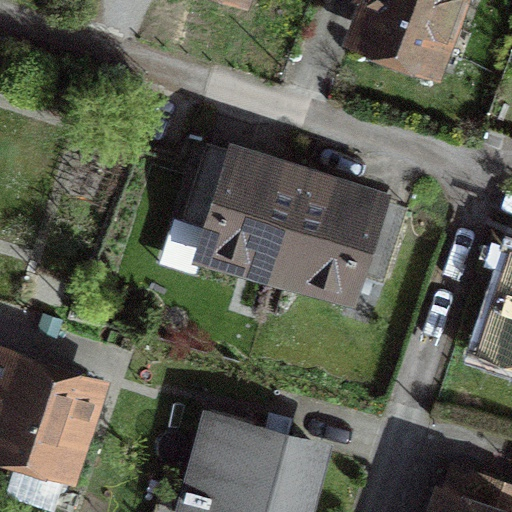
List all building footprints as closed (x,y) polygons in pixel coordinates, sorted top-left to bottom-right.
[(370,0),(360,28),(434,56),(454,0),(370,0)] [(277,269),(306,172),(234,150),(229,167),(200,158),(182,216),(210,224),(203,247),(277,269)] [(306,172),(277,269),(350,292),(356,272),(383,280),(401,222),(372,214),(378,194),(306,172)] [(511,279),(493,337),(511,343),(511,279)] [(96,384),(0,351),(0,391),(1,392),(0,393),(0,440),(69,464),(96,384)] [(287,432),(208,413),(190,487),(186,486),(183,496),(207,502),(209,496),(239,503),(236,511),(303,511),(319,449),(285,441),(287,432)] [(470,501),(443,491),(436,511),(511,511),(511,484),(479,473),(470,501)]
